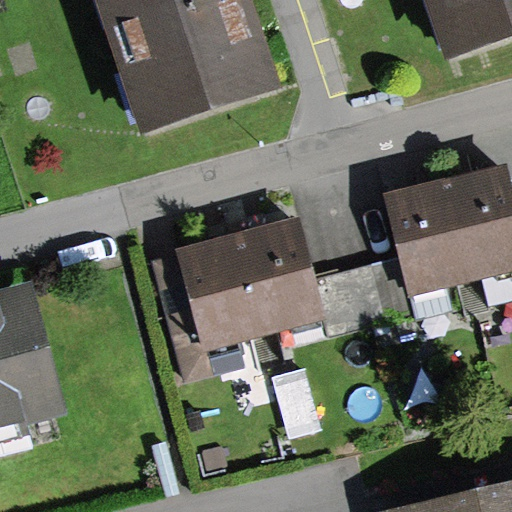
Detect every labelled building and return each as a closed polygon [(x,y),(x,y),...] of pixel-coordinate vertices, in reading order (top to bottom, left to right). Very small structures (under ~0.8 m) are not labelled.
[(103,0),(146,128),(270,87),(241,0),(103,0)] [(511,0),(432,0),(451,54),(511,33),(511,0)] [(475,181),(446,188),(468,278),(511,266),(511,198),(506,173),(475,181)] [(387,203),(401,258),(371,266),(386,324),(415,317),(409,292),(468,278),(446,188),(416,195),(387,203)] [(342,273),(313,281),(298,226),(270,233),(239,242),(262,331),(322,315),(328,339),(357,332),(342,273)] [(237,338),(262,331),(239,242),(196,253),(154,264),(186,382),(244,366),(237,338)] [(386,324),(371,266),(342,273),(357,332),(372,328),(386,324)] [(0,305),(0,420),(52,406),(24,300),(0,305)] [(511,511),(511,490),(417,511),(511,511)]
